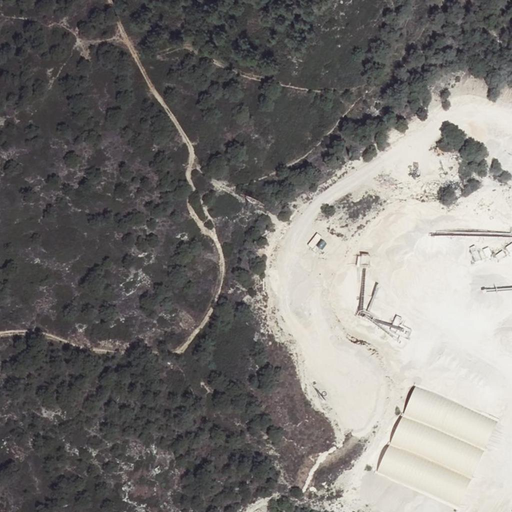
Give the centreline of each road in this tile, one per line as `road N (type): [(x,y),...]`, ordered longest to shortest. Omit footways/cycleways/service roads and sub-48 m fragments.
road 1 (track): [(0,334),(167,356),(206,316),(222,274),(221,255),(193,207),(188,143),(112,0)]
road 2 (track): [(511,125),(476,113),(441,120),(302,221),(295,252),(301,291),(360,416)]
road 3 (track): [(511,370),(442,308),(420,228)]
